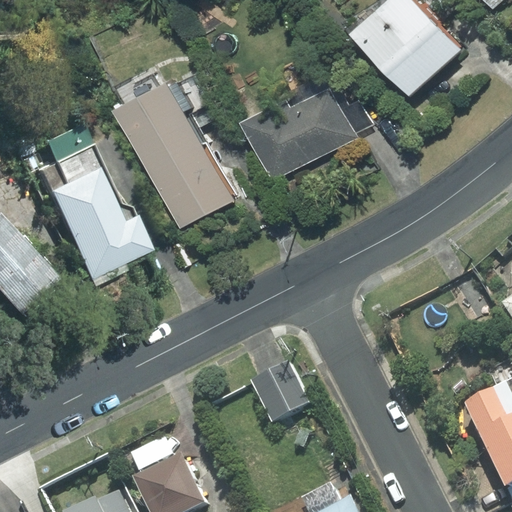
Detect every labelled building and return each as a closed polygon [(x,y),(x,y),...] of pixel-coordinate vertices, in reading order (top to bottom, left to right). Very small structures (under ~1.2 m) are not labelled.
[(434,0),(402,0),(364,31),(419,97),(474,49),(434,0)] [(511,0),(492,0),(502,11),(511,0)] [(182,79),(124,108),(184,229),(242,200),(182,79)] [(352,109),(340,86),(252,132),(278,181),(380,127),(367,102),(352,109)] [(42,189),(87,280),(148,250),(130,213),(124,216),(75,116),(24,142),(46,187),(42,189)] [(0,298),(15,315),(55,279),(0,218),(0,298)] [(294,362),(254,382),(276,426),(316,406),(294,362)] [(511,386),(475,405),(511,480),(511,386)] [(203,511),(216,505),(189,454),(182,458),(170,433),(127,455),(157,511),(203,511)] [(60,511),(144,511),(121,470),(56,505),(60,511)] [(365,511),(356,494),(322,511),(365,511)]
